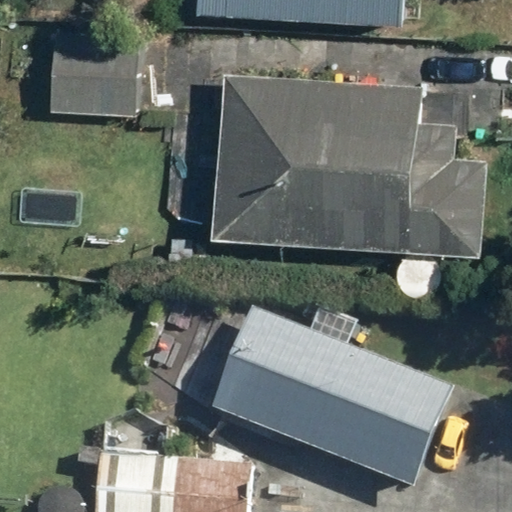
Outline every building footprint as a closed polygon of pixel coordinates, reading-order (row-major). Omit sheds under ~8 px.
[(136,0),(137,8),(162,8),(162,0),(136,0)] [(214,0),(214,6),(418,16),(418,0),(214,0)] [(60,105),(143,108),(145,33),(62,31),(60,105)] [(235,69),(225,230),(495,246),(501,153),(467,151),(469,117),(433,115),(435,81),(235,69)] [(224,408),(425,486),(463,387),(262,310),(224,408)] [(254,511),(258,463),(110,452),(105,511),(254,511)]
